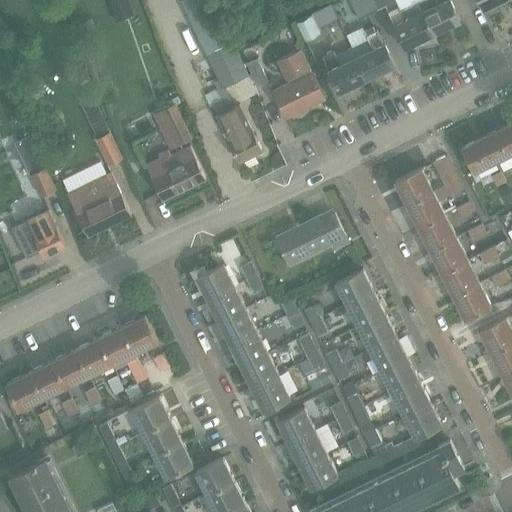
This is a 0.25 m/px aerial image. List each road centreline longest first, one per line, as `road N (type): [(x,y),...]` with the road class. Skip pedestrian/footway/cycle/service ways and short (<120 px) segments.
road 1 (residential): [(511,482),(349,155)]
road 2 (residential): [(284,511),(156,248)]
road 3 (tertiary): [(156,248),(349,155)]
road 4 (tertiary): [(349,155),(511,77)]
road 5 (tertiary): [(0,328),(156,248)]
